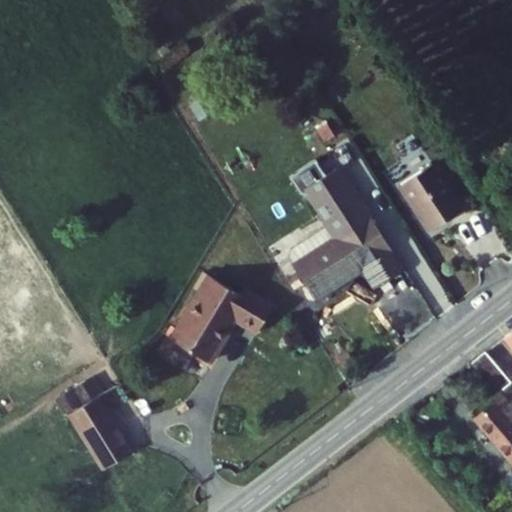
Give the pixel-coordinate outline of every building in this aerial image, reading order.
[(432,166),(401,185),(430,232),(461,213),(432,166)] [(290,260),(287,263),(310,301),(355,273),(367,293),(399,273),(354,198),(349,201),(338,183),(315,198),(326,215),(320,219),(323,223),(331,236),(314,246),(306,233),(286,245),(285,251),(290,260)] [(323,223),(306,233),(314,246),(331,236),(323,223)] [(238,303),(209,286),(171,352),(210,374),(235,332),(257,344),(274,315),(242,297),(238,303)] [(511,358),(511,337),(501,345),(511,358)] [(471,369),(491,390),(507,378),(488,356),(471,369)] [(63,407),(71,420),(99,403),(91,390),(63,407)] [(474,421),(511,463),(511,420),(496,402),(474,421)] [(99,403),(71,420),(106,479),(132,462),(99,403)]
